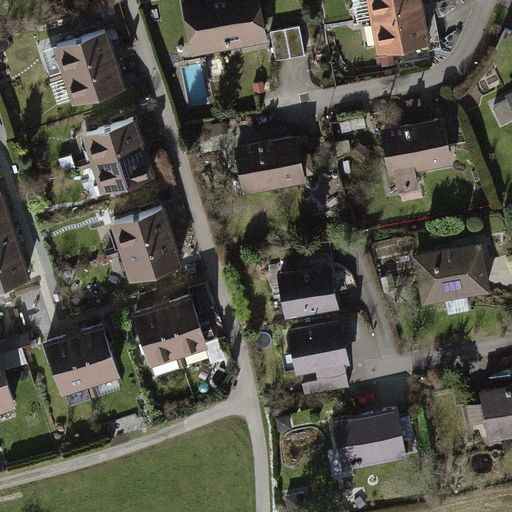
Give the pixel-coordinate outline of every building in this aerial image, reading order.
[(255,0),(177,0),(189,54),(264,39),(255,0)] [(366,0),(369,18),(421,8),(419,0),(366,0)] [(421,8),(369,18),(375,49),(427,39),(421,8)] [(275,59),(301,53),(294,21),(268,26),(275,59)] [(109,27),(55,41),(63,70),(116,56),(109,27)] [(116,56),(63,70),(70,99),(124,85),(116,56)] [(234,83),(224,76),(215,90),(225,97),(234,83)] [(511,89),(505,93),(508,99),(493,106),(502,123),(511,118),(511,89)] [(442,115),(379,127),(388,176),(394,175),(396,186),(417,182),(415,171),(451,165),(442,115)] [(135,116),(81,133),(90,161),(144,144),(135,116)] [(307,131),(233,146),(242,189),(316,175),(307,131)] [(144,144),(90,161),(99,189),(153,172),(144,144)] [(1,189),(0,188),(0,221),(10,218),(1,189)] [(163,204),(110,221),(120,250),(172,233),(163,204)] [(10,218),(0,221),(0,253),(19,247),(10,218)] [(172,233),(120,250),(129,278),(182,261),(172,233)] [(478,238),(410,253),(422,308),(445,303),(448,315),(470,310),(467,298),(490,293),(478,238)] [(19,247),(0,253),(0,285),(28,277),(19,247)] [(326,261),(275,273),(285,319),(336,307),(326,261)] [(161,302),(178,355),(204,346),(187,293),(161,302)] [(200,297),(206,318),(217,315),(211,294),(200,297)] [(178,355),(161,302),(132,311),(149,364),(178,355)] [(339,321),(287,331),(296,374),(315,371),(319,387),(346,381),(343,365),(348,364),(339,321)] [(70,332),(88,384),(114,375),(96,323),(70,332)] [(88,384),(70,332),(42,342),(60,393),(88,384)] [(0,353),(0,361),(4,371),(27,363),(21,346),(0,353)] [(0,406),(11,403),(0,369),(0,406)] [(511,437),(511,381),(479,388),(489,442),(511,437)] [(397,406),(332,416),(340,468),(405,458),(397,406)]
